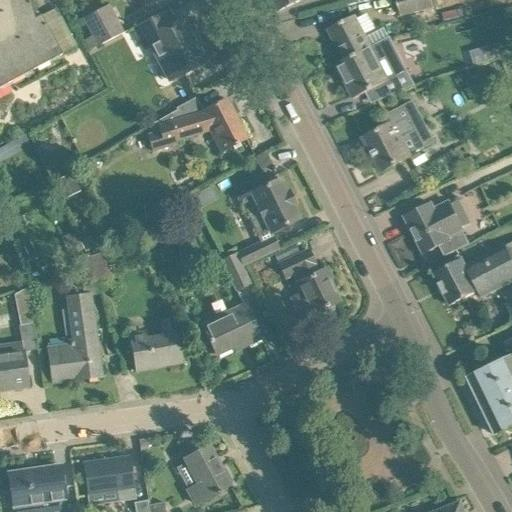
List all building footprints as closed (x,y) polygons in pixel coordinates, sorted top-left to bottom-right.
[(0,0),(0,88),(62,55),(41,16),(35,19),(29,0),(0,0)] [(273,0),(279,11),(301,0),(273,0)] [(433,8),(431,0),(396,0),(400,16),(433,8)] [(56,7),(41,16),(62,55),(77,47),(56,7)] [(120,34),(107,8),(83,20),(91,35),(84,40),(90,50),(120,34)] [(133,28),(144,48),(149,45),(168,81),(205,62),(182,19),(170,26),(162,12),(133,28)] [(355,16),(328,29),(344,60),(349,58),(371,47),(355,16)] [(349,58),(344,60),(335,65),(353,99),(365,93),(370,104),(415,85),(390,37),(389,38),(371,47),(349,58)] [(499,63),(490,67),(495,76),(503,72),(499,63)] [(150,125),(152,133),(148,134),(152,151),(178,143),(177,140),(210,131),(221,152),(247,139),(226,99),(204,111),(196,97),(177,107),(178,108),(156,121),(150,125)] [(416,129),(410,119),(420,114),(413,101),(385,115),(390,124),(364,139),(381,172),(409,157),(409,156),(420,149),(412,134),(417,131),(416,129)] [(53,182),(63,200),(80,191),(70,173),(53,182)] [(261,243),(238,255),(242,264),(277,248),(270,233),(273,232),(276,233),(280,231),(281,228),(299,219),(292,205),(295,204),(289,191),(286,193),(280,179),(239,199),(261,243)] [(435,208),(432,203),(405,217),(423,254),(445,243),(450,252),(444,255),(445,257),(469,244),(462,232),(464,231),(449,200),(435,208)] [(61,237),(70,255),(84,248),(75,230),(61,237)] [(511,241),(505,245),(465,267),(461,259),(450,264),(433,274),(450,306),(478,292),(481,298),(511,280),(511,241)] [(299,282),(297,283),(302,292),(290,298),(300,319),(311,313),(312,314),(338,301),(323,270),(317,273),(313,265),(314,264),(308,251),(280,264),(286,278),(295,274),(299,282)] [(102,253),(89,257),(97,283),(110,279),(102,253)] [(221,260),(236,290),(249,284),(234,253),(221,260)] [(97,283),(89,257),(88,254),(74,261),(82,288),(97,283)] [(46,273),(43,266),(37,268),(40,275),(46,273)] [(14,294),(20,325),(32,323),(25,288),(14,294)] [(52,344),(57,382),(72,380),(101,376),(90,295),(67,298),(73,341),(52,344)] [(261,338),(253,320),(245,304),(202,324),(216,355),(245,342),(247,345),(261,338)] [(136,332),(130,333),(132,343),(137,370),(180,362),(176,341),(181,340),(177,318),(161,321),(164,337),(147,340),(145,330),(136,332)] [(511,340),(506,344),(511,356),(467,378),(495,435),(511,426),(511,340)] [(0,383),(7,383),(8,389),(28,387),(24,352),(0,354),(0,383)] [(195,504),(230,485),(228,482),(232,481),(226,470),(223,472),(208,446),(184,459),(198,484),(188,490),(195,504)] [(103,457),(103,460),(83,463),(88,494),(115,491),(117,502),(135,500),(134,488),(129,457),(127,457),(127,458),(105,462),(104,457),(103,457)] [(8,474),(13,511),(39,511),(38,502),(64,498),(60,467),(8,474)] [(135,511),(148,511),(147,506),(146,500),(134,503),(135,511)] [(147,506),(148,511),(164,511),(163,502),(147,506)] [(436,511),(464,511),(461,503),(436,511)]
